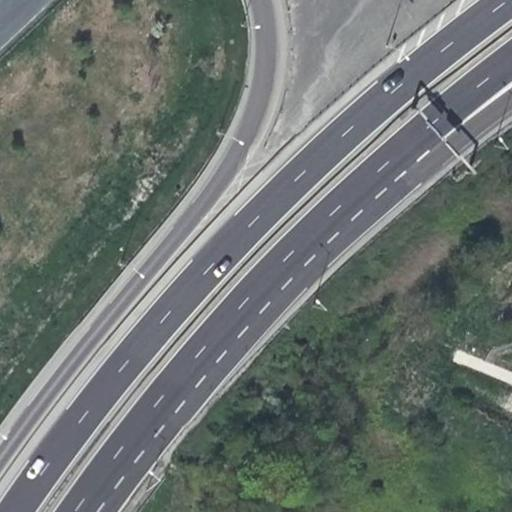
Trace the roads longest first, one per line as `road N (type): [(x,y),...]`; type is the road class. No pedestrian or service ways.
road 1 (trunk): [(502,0),(405,75),(257,212),(107,386),(19,511)]
road 2 (motorway): [(264,0),(268,64),(240,145),(0,465)]
road 3 (trunk): [(92,511),(166,409),(432,134)]
